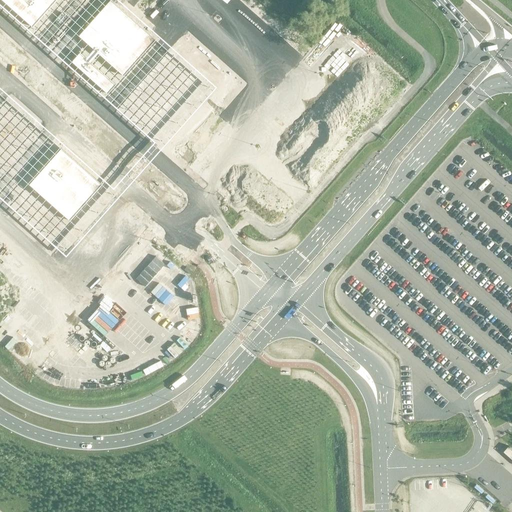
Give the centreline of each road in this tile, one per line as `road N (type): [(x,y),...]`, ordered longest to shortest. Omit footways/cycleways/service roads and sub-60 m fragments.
road 1 (tertiary): [(0,418),(69,444),(140,440),(208,401),(284,314)]
road 2 (tertiary): [(265,294),(191,379),(144,409),(114,417),(58,414),(0,385)]
road 3 (tertiary): [(296,301),(504,65)]
road 4 (tertiary): [(486,47),(277,281)]
road 5 (unknown): [(177,305),(179,280),(49,165),(28,175)]
road 6 (unknown): [(7,200),(163,341)]
road 7 (unknown): [(28,175),(177,305)]
road 8 (unknown): [(0,238),(135,360)]
road 9 (unknown): [(114,148),(142,146),(182,183),(244,106)]
road 10 (unknown): [(161,0),(277,103)]
road 11 (tertiary): [(377,405),(376,371),(296,301)]
road 12 (unknown): [(234,151),(216,176),(265,226),(296,208)]
road 13 (unknown): [(0,282),(96,372)]
road 14 (tertiary): [(284,314),(377,405)]
